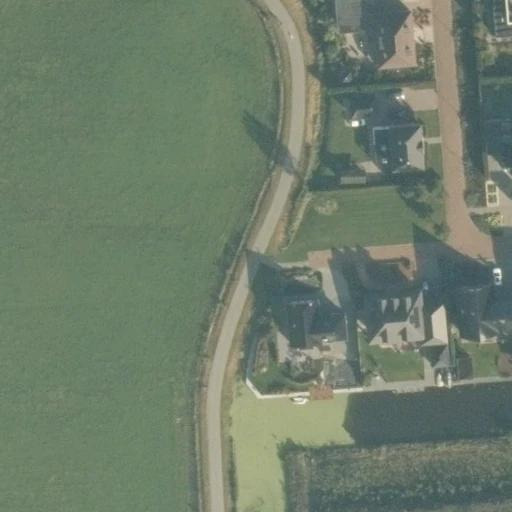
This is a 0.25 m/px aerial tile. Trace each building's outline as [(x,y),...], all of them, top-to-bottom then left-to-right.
[(364,14),(363,0),(335,0),(338,26),(364,24),(365,30),(375,30),(378,65),(413,62),(409,11),(364,14)] [(511,0),(503,0),(504,1),(491,2),(494,35),(511,33),(511,0)] [(338,69),(339,80),(351,80),(350,68),(338,69)] [(374,96),(350,97),(351,115),(375,114),(374,96)] [(511,117),(498,119),(500,151),(511,150),(511,117)] [(389,126),(372,127),(374,142),(390,141),(392,163),(392,165),(421,163),(418,122),(389,124),(389,126)] [(363,166),(339,168),(340,181),(364,180),(363,166)] [(511,297),(491,299),(489,283),(457,287),(461,333),(466,333),(466,338),(477,337),(477,332),(494,330),(493,325),(511,323),(511,297)] [(419,306),(418,290),(365,295),(368,331),(376,330),(376,338),(384,338),(384,340),(394,339),(394,337),(420,334),(421,341),(443,338),(440,304),(419,306)] [(317,315),(315,299),(286,302),(290,343),(320,341),(319,339),(344,336),(342,313),(317,315)] [(468,356),(454,357),(456,377),(470,375),(468,356)]
